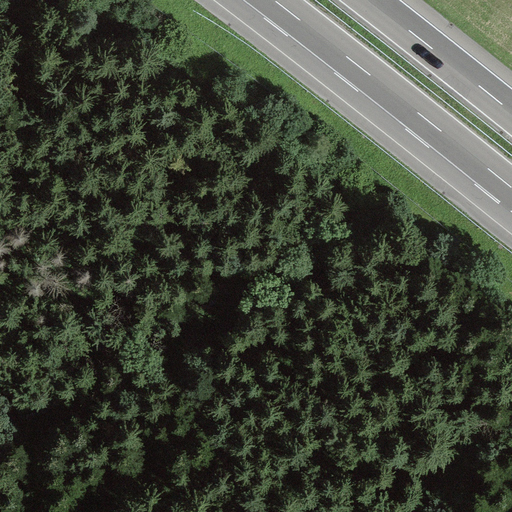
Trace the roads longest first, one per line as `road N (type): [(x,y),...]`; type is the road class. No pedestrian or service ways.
road 1 (track): [(168,511),(224,464),(407,398),(511,376)]
road 2 (motorway): [(274,0),(511,187)]
road 3 (motorway): [(511,113),(370,0)]
